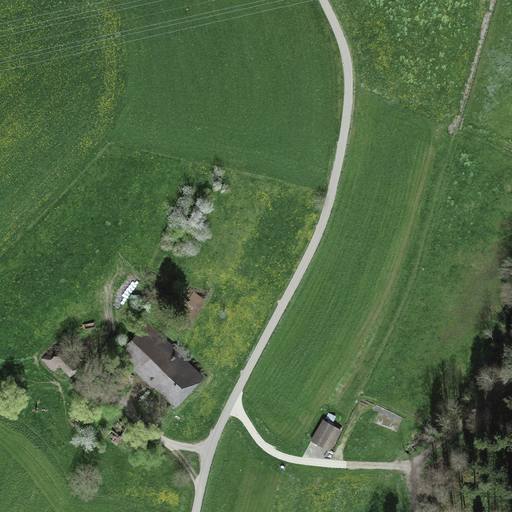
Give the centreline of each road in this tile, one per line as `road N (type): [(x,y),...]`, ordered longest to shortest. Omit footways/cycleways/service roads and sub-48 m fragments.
road 1 (unclassified): [(323,0),(348,71),(335,177),(310,251),(218,429),(195,511)]
road 2 (track): [(412,465),(511,380)]
